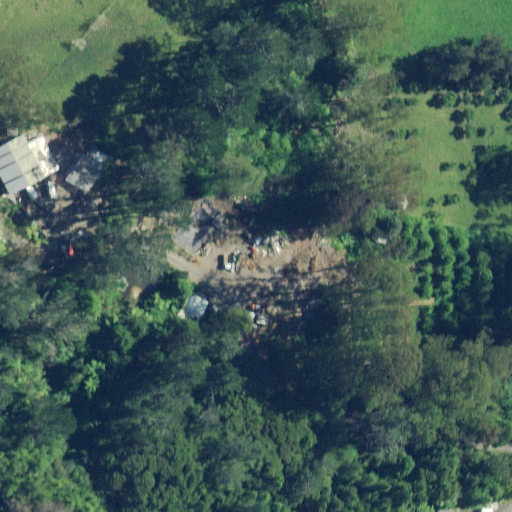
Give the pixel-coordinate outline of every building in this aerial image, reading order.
[(54,171),(35,136),(24,142),(5,152),(1,145),(0,145),(0,186),(5,196),(54,171)] [(100,169),(79,156),(62,181),(82,195),(100,169)] [(204,219),(177,207),(165,234),(193,246),(204,219)] [(174,319),(187,325),(192,328),(205,304),(186,294),(174,319)] [(187,325),(174,319),(168,329),(181,336),(187,325)]
